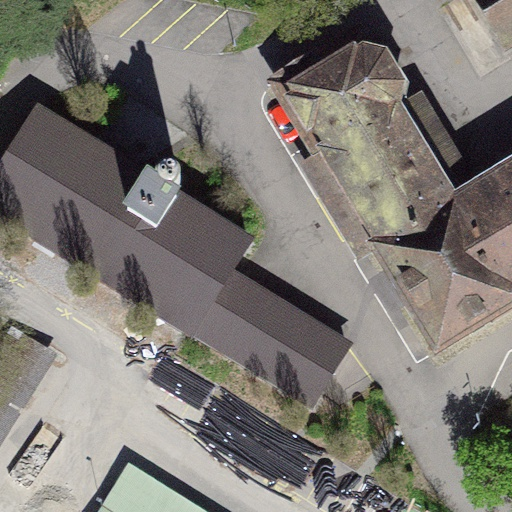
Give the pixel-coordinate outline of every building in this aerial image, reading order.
[(511,0),(483,0),(508,39),(511,36),(511,0)] [(275,83),(438,349),(511,303),(511,168),(456,202),(398,108),(403,88),(385,57),(364,52),(357,41),(321,62),(318,57),(275,83)] [(193,330),(311,404),(346,349),(227,275),(246,245),(170,198),(173,194),(175,194),(178,192),(179,188),(180,184),(179,180),(176,176),(172,173),(169,173),(164,173),(161,175),(158,177),(156,181),(155,185),(155,188),(39,116),(0,178),(0,213),(191,333),(193,330)] [(12,327),(0,346),(0,451),(59,357),(12,327)] [(205,511),(130,465),(100,511),(205,511)]
